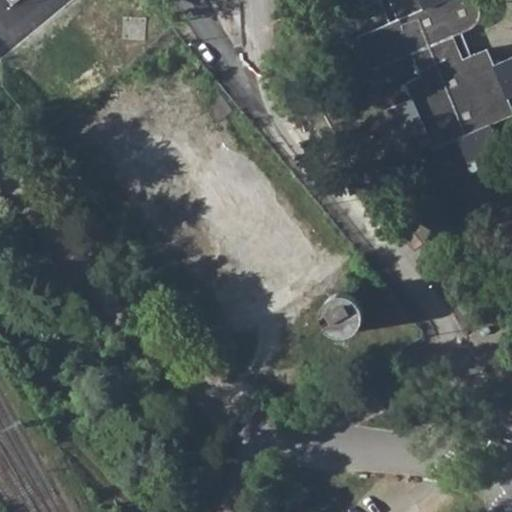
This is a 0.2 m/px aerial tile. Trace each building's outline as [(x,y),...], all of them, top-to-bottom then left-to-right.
[(360,0),(364,6),(377,0),(388,0),(396,19),(389,23),(357,36),(371,70),(411,54),(420,76),(405,82),(411,99),(387,108),(400,142),(425,133),(431,148),(455,138),(466,161),(500,147),(490,124),(511,114),(511,112),(505,96),(511,93),(511,53),(490,62),(483,45),(467,52),(459,56),(449,32),(457,28),(472,20),(476,12),(477,6),(474,0),(360,0)] [(379,0),(389,23),(396,19),(388,0),(379,0)] [(467,52),(457,28),(449,32),(459,56),(467,52)] [(477,261),(479,267),(488,262),(485,257),(477,261)] [(327,330),(342,331),(343,330),(353,320),(355,312),(352,303),(348,297),(339,292),(325,294),(316,304),(314,313),(316,321),(327,330)]
